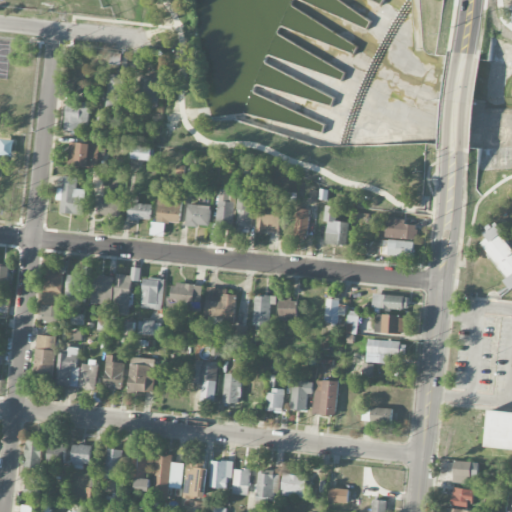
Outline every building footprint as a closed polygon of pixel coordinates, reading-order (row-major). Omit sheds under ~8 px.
[(120,53),(111,53),(111,65),(119,65),(120,53)] [(345,73),(333,66),(329,74),(341,81),(345,73)] [(124,75),(108,74),(107,106),(123,106),(124,75)] [(159,103),(160,78),(140,77),(139,102),(159,103)] [(65,129),(88,131),(89,101),(66,101),(65,129)] [(99,167),(100,144),(69,143),(68,166),(99,167)] [(153,147),(132,146),(131,159),(153,161),(153,147)] [(196,169),(189,168),(187,180),(194,182),(196,169)] [(104,191),(105,172),(94,171),(93,190),(104,191)] [(62,214),(85,214),(85,190),(77,190),(77,177),(63,177),(62,214)] [(230,190),(218,189),(217,228),(233,228),(234,202),(230,202),(230,190)] [(157,221),(181,224),(184,194),(159,191),(157,221)] [(281,233),(281,197),(257,196),(257,232),(281,233)] [(237,230),(253,230),(254,197),(238,197),(237,230)] [(121,199),(90,198),(89,215),(121,216),(121,199)] [(151,220),(152,204),(139,204),(139,199),(129,199),(128,220),(151,220)] [(211,205),(188,204),(187,226),(209,227),(211,205)] [(336,221),(337,207),(326,206),(324,221),(328,221),(326,244),(347,246),(350,223),(336,221)] [(294,237),(309,237),(309,209),(294,209),(294,237)] [(405,225),(405,220),(387,219),(386,238),(415,239),(416,225),(405,225)] [(165,223),(151,222),(151,235),(164,236),(165,223)] [(511,286),(511,249),(501,234),(503,232),(496,222),(484,231),(489,237),(480,244),(511,287),(511,286)] [(388,255),(413,258),(415,243),(390,239),(388,255)] [(0,281),(8,282),(9,266),(0,265),(0,281)] [(141,268),(132,267),(131,275),(116,274),(113,314),(129,315),(131,281),(140,282),(141,268)] [(44,304),(61,304),(62,271),(45,270),(44,304)] [(114,277),(104,276),(105,272),(93,272),(91,303),(112,304),(114,277)] [(67,274),(66,301),(77,302),(77,290),(83,291),(83,274),(67,274)] [(162,309),(163,279),(143,278),(142,309),(162,309)] [(202,286),(171,283),(168,309),(200,312),(202,286)] [(234,324),(236,295),(228,294),(228,289),(207,288),(205,317),(219,318),(218,323),(234,324)] [(408,309),(409,296),(373,294),(372,308),(408,309)] [(277,296),(255,295),(254,329),(269,330),(270,304),(276,304),(277,296)] [(343,299),(326,298),(325,324),(338,324),(338,316),(343,316),(343,299)] [(279,319),(298,318),(297,299),(278,300),(279,319)] [(60,306),(43,304),(40,322),(58,324),(60,306)] [(85,314),(73,312),(71,324),(84,326),(85,314)] [(404,334),(405,315),(376,314),(375,333),(404,334)] [(359,316),(349,315),(346,333),(357,334),(359,316)] [(138,335),(160,335),(161,322),(139,321),(138,335)] [(246,326),(229,325),(229,338),(246,339),(246,326)] [(71,339),(81,340),(82,331),(72,331),(71,339)] [(52,382),(57,337),(39,335),(33,380),(52,382)] [(368,341),(367,362),(391,363),(391,355),(406,356),(406,342),(368,341)] [(80,348),(59,346),(57,386),(78,387),(80,348)] [(114,355),(105,355),(105,390),(124,390),(124,363),(114,363),(114,355)] [(154,393),(156,359),(131,357),(129,392),(154,393)] [(97,390),(98,365),(81,364),(80,389),(97,390)] [(194,383),(202,384),(200,401),(214,403),(218,366),(196,364),(194,383)] [(240,374),(224,374),(223,403),(240,403),(240,374)] [(244,405),(259,405),(260,380),(244,379),(244,405)] [(337,416),(338,381),(315,380),(314,415),(337,416)] [(313,382),(292,381),(292,410),(307,410),(307,394),(313,394),(313,382)] [(284,390),(267,390),(266,411),(283,412),(284,390)] [(392,423),(393,409),(363,408),(363,422),(392,423)] [(486,448),(511,449),(511,412),(489,411),(486,448)] [(43,441),(26,440),(25,467),(42,467),(43,441)] [(66,465),(67,444),(48,444),(48,465),(66,465)] [(73,466),(91,467),(92,445),(73,445),(73,466)] [(104,478),(121,480),(124,450),(108,448),(104,478)] [(146,478),(147,451),(131,451),(129,477),(146,478)] [(172,455),(156,455),(155,487),(183,487),(183,463),(172,463),(172,455)] [(197,461),(189,459),(183,494),(205,498),(210,469),(195,467),(197,461)] [(233,462),(212,460),(209,487),(227,489),(228,478),(232,479),(233,462)] [(452,482),(467,484),(468,477),(477,478),(478,463),(455,460),(452,482)] [(249,495),(250,470),(234,469),(233,494),(249,495)] [(258,472),(257,507),(265,508),(265,503),(274,503),(274,486),(280,486),(280,472),(258,472)] [(282,496),(306,497),(307,475),(283,474),(282,496)] [(136,489),(151,489),(151,479),(136,479),(136,489)] [(348,503),(348,489),(329,488),(329,502),(348,503)] [(451,505),(473,507),(474,490),(453,488),(451,505)] [(386,511),(387,500),(373,500),(372,511),(386,511)]
